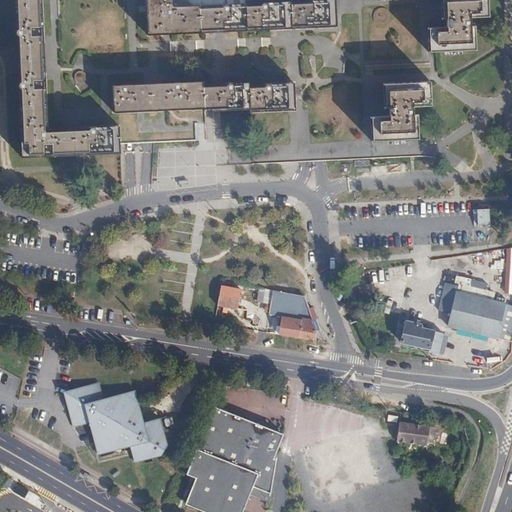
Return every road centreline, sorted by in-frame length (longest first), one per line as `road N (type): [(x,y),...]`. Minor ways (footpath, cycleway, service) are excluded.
road 1 (residential): [(344,369),(323,282),(324,230),(315,202),(298,190),(148,202),(60,228),(0,207)]
road 2 (tertiary): [(319,370),(0,321)]
road 3 (primary): [(341,380),(472,401),(492,413),(505,447),(486,511)]
road 4 (primary): [(511,374),(473,385),(344,369)]
road 5 (secondary): [(128,511),(0,438)]
